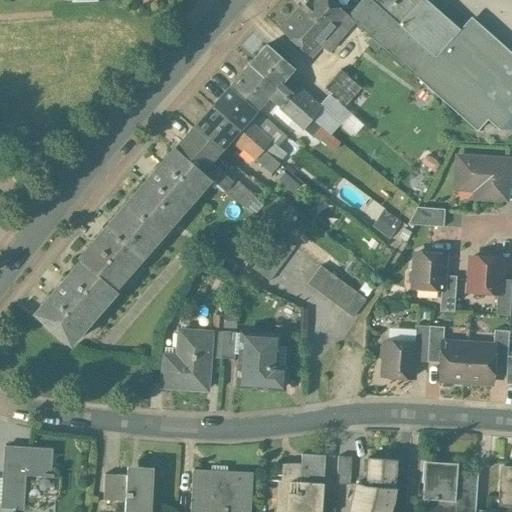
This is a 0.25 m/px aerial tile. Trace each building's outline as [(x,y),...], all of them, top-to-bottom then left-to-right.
[(328,0),(308,0),(282,30),(310,55),(346,15),(328,0)] [(408,0),(361,0),(347,16),(380,45),(417,77),(460,30),(460,29),(427,0),(419,0),(415,6),(408,0)] [(511,90),(511,75),(460,29),(460,30),(417,77),(477,131),(511,90)] [(293,68),(266,45),(249,64),(276,88),(285,77),(293,69),(293,68)] [(276,88),(249,64),(232,83),(261,105),(269,96),(276,88)] [(361,87),(340,69),(325,86),(345,105),(361,87)] [(321,109),(285,77),(276,88),(302,112),(312,119),(321,109)] [(261,105),(232,83),(229,86),(256,110),(261,105)] [(256,110),(229,86),(212,105),(239,129),(245,122),(256,110)] [(302,112),(276,88),(269,96),(270,100),(304,129),(312,119),(302,112)] [(239,129),(212,105),(196,124),(223,148),(230,141),(239,129)] [(321,109),(312,119),(319,125),(325,119),(321,116),(325,112),(321,109)] [(319,125),(312,119),(304,129),(312,137),(320,126),(319,125)] [(273,144),(250,123),(245,122),(239,129),(263,150),(266,146),(269,149),(273,144)] [(223,148),(196,124),(193,127),(220,151),(223,148)] [(220,151),(193,127),(175,147),(209,178),(223,191),(225,191),(232,183),(231,182),(211,164),(209,164),(220,151)] [(263,150),(239,129),(230,141),(241,151),(243,149),(255,160),(263,150)] [(286,153),(273,144),(269,149),(266,146),(263,150),(271,157),(278,163),(286,153)] [(123,207),(159,236),(209,178),(175,147),(123,207)] [(263,150),(255,160),(263,166),(271,157),(263,150)] [(278,163),(271,157),(263,166),(271,174),(280,163),(278,163)] [(508,160),(457,157),(456,186),(475,187),(475,197),(506,199),(508,160)] [(253,197),(234,178),(231,182),(232,183),(225,191),(223,191),(244,207),(253,197)] [(159,236),(123,207),(78,259),(80,261),(114,288),(159,236)] [(382,207),(370,224),(389,237),(401,219),(382,207)] [(445,209),(417,207),(407,224),(443,227),(445,209)] [(447,209),(444,221),(461,224),(463,212),(447,209)] [(295,246),(278,234),(253,269),(270,281),(295,246)] [(444,255),(415,253),(414,269),(410,272),(410,281),(413,285),(413,287),(441,289),(442,289),(443,276),(444,276),(445,275),(445,261),(444,261),(444,255)] [(500,259),(471,257),(469,291),(497,293),(498,293),(499,280),(500,280),(500,279),(501,265),(500,265),(500,259)] [(114,288),(80,261),(34,314),(70,344),(117,290),(114,288)] [(366,300),(322,266),(321,265),(307,284),(322,295),(352,318),(366,300)] [(456,276),(445,275),(444,276),(443,276),(442,289),(441,289),(440,311),(454,312),(456,276)] [(511,286),(511,279),(500,279),(500,280),(499,280),(498,293),(497,293),(496,315),(510,316),(511,286)] [(429,326),(415,325),(413,344),(415,344),(414,359),(415,359),(415,361),(427,362),(429,326)] [(444,327),(429,326),(427,362),(441,363),(442,343),(443,343),(444,327)] [(509,331),(494,330),(493,346),(494,346),(493,366),(507,367),(507,356),(509,331)] [(211,333),(179,331),(177,362),(164,361),(162,387),(207,390),(211,333)] [(235,333),(222,332),(221,359),(233,360),(235,333)] [(277,336),(241,333),(238,385),(282,388),(283,368),(269,367),(269,359),(275,359),(277,336)] [(413,344),(385,342),(385,345),(381,348),(381,356),(384,360),(383,376),(412,378),(413,372),(414,372),(415,361),(415,359),(414,359),(415,344),(413,344)] [(443,343),(442,343),(441,363),(440,380),(466,381),(468,344),(443,343)] [(493,346),(468,344),(466,381),(492,383),(493,366),(494,346),(493,346)] [(28,447),(4,446),(3,454),(5,455),(2,506),(0,505),(0,511),(12,511),(13,507),(22,508),(24,473),(44,475),(44,477),(53,477),(53,472),(49,472),(51,449),(28,448),(28,447)] [(301,472),(283,471),(281,500),(277,500),(276,511),(287,511),(291,511),(320,511),(322,498),(324,455),(302,454),(301,472)] [(352,457),(338,456),(337,484),(350,485),(352,457)] [(365,485),(355,483),(347,511),(390,511),(395,487),(397,459),(367,457),(365,485)] [(456,463),(422,461),(421,483),(423,483),(422,499),(425,499),(423,511),(472,511),(473,509),(475,474),(456,473),(456,463)] [(511,467),(500,467),(498,503),(511,504),(511,467)] [(253,472),(193,468),(190,511),(244,511),(246,490),(252,491),(253,472)] [(117,473),(104,473),(103,499),(116,500),(116,499),(118,474),(117,473)] [(151,511),(153,476),(118,474),(116,499),(125,500),(124,511),(151,511)] [(332,511),(333,499),(322,498),(320,511),(332,511)]
